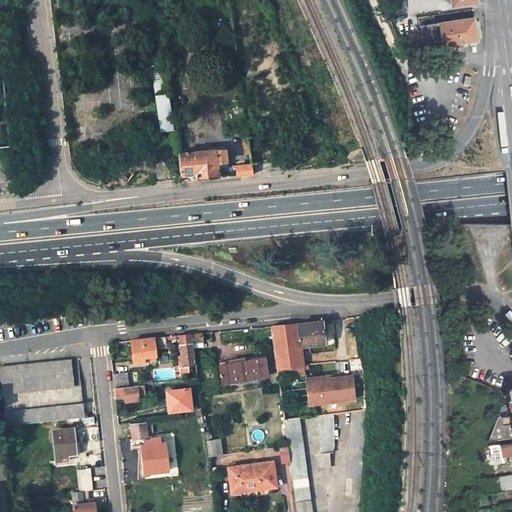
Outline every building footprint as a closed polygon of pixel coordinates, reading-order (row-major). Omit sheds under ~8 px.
[(316,111),(284,36),(278,37),(275,13),(264,15),(267,45),(249,48),(259,122),(285,119),(275,44),(277,44),(287,113),(314,112),(316,111)] [(477,41),(475,29),(474,19),(427,25),(418,27),(421,49),(430,48),(477,41)] [(421,49),(406,52),(407,60),(422,58),(421,49)] [(173,132),(163,65),(150,67),(160,134),(173,132)] [(290,131),(246,135),(247,136),(250,164),(295,160),(296,170),(326,167),(324,154),(316,136),(312,136),(312,129),(310,129),(309,118),(289,119),(290,131)] [(194,173),(195,180),(218,177),(216,163),(224,162),(223,150),(176,153),(179,174),(194,173)] [(235,166),(236,175),(252,174),(250,164),(235,166)] [(322,320),(298,322),(301,345),(310,344),(324,342),(322,320)] [(304,369),(301,345),(298,322),(271,326),(278,375),(301,371),(301,370),(304,369)] [(202,333),(191,334),(192,343),(203,341),(202,333)] [(192,343),(191,334),(178,336),(181,358),(177,359),(178,366),(193,364),(190,343),(192,343)] [(165,337),(153,338),(154,349),(166,348),(165,337)] [(134,364),(144,363),(143,357),(155,356),(154,349),(153,338),(151,339),(131,341),(134,364)] [(229,363),(220,365),(223,383),(230,382),(231,384),(265,377),(265,375),(268,375),(266,358),(246,360),(245,357),(228,360),(229,363)] [(0,367),(0,379),(1,393),(73,387),(71,361),(0,367)] [(114,388),(127,387),(125,372),(112,373),(114,388)] [(332,381),(332,378),(331,375),(306,378),(307,384),(311,384),(332,381)] [(332,381),(311,384),(313,404),(356,399),(354,375),(332,378),(332,381)] [(144,394),(143,385),(127,387),(114,388),(115,398),(124,397),(124,401),(138,399),(138,395),(144,394)] [(3,411),(83,404),(81,386),(73,387),(1,393),(3,411)] [(166,391),(168,412),(190,409),(188,389),(166,391)] [(4,425),(41,422),(84,418),(83,404),(3,411),(4,425)] [(359,511),(367,410),(352,412),(344,511),(359,511)] [(334,413),(319,415),(321,451),(322,452),(323,468),(330,468),(330,452),(334,452),(336,443),(334,413)] [(511,415),(501,417),(503,426),(511,424),(511,415)] [(289,445),(297,511),(312,511),(300,417),(285,418),(289,445)] [(147,438),(146,422),(131,423),(132,439),(147,438)] [(52,430),(55,456),(75,454),(73,429),(52,430)] [(167,471),(165,443),(160,444),(159,437),(151,438),(151,440),(145,440),(146,445),(141,445),(144,473),(167,471)] [(208,457),(216,456),(214,439),(205,441),(208,457)] [(511,444),(499,446),(490,447),(492,460),(502,459),(502,457),(511,455),(511,444)] [(278,464),(287,463),(286,448),(277,449),(278,464)] [(228,467),(231,492),(277,485),(273,460),(228,467)] [(91,470),(77,471),(79,492),(89,491),(93,491),(91,470)] [(486,495),(511,491),(511,482),(511,477),(484,481),(485,487),(486,495)] [(486,495),(485,487),(477,488),(478,496),(486,495)] [(90,499),(89,491),(79,492),(71,493),(73,511),(94,511),(94,507),(93,499),(90,499)]
